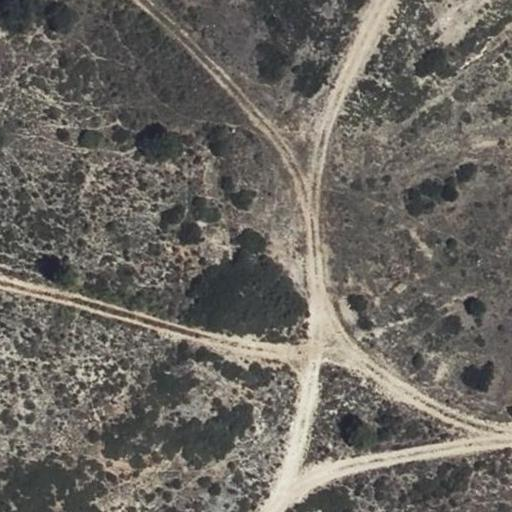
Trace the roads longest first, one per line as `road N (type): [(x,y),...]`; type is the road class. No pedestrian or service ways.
road 1 (track): [(511,430),(457,416),(315,353),(197,335),(0,278)]
road 2 (track): [(388,0),(326,150),(315,353),(286,484),(271,511)]
road 3 (track): [(139,0),(226,78),(295,162),(322,229)]
road 4 (track): [(286,484),(511,443)]
